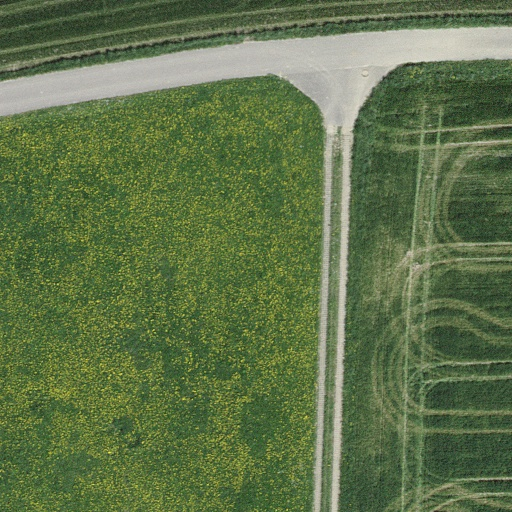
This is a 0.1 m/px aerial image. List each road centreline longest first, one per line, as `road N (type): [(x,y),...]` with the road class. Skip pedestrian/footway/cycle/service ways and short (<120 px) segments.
road 1 (unclassified): [(511,43),(340,51),(0,106)]
road 2 (track): [(340,51),(324,511)]
